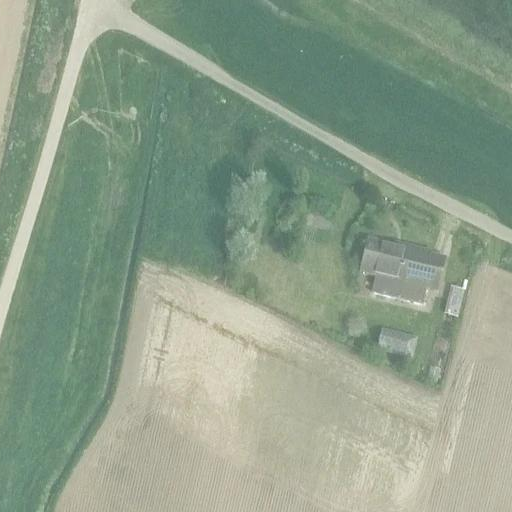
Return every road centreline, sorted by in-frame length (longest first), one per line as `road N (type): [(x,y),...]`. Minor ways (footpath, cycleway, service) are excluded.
road 1 (unclassified): [(511,237),(90,4)]
road 2 (unclassified): [(0,314),(90,4)]
